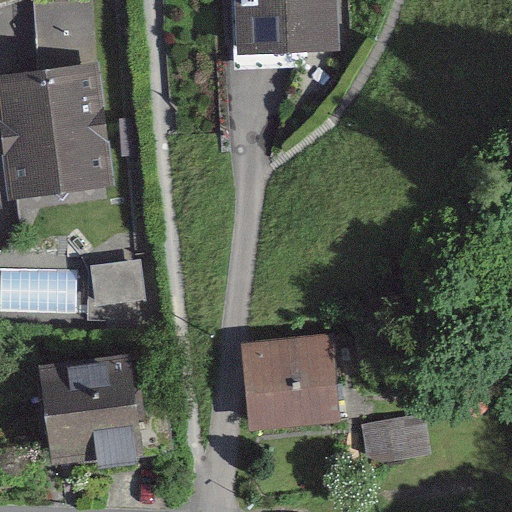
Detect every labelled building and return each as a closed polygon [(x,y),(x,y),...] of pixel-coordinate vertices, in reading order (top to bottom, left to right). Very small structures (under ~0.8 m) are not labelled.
[(334,0),(244,0),(248,77),(338,73),(334,0)] [(102,71),(4,80),(15,208),(113,200),(102,71)] [(140,252),(89,259),(95,311),(146,305),(140,252)] [(12,297),(86,296),(86,255),(11,256),(12,297)] [(349,336),(244,353),(258,438),(363,421),(349,336)] [(144,363),(35,377),(49,480),(157,466),(144,363)]
